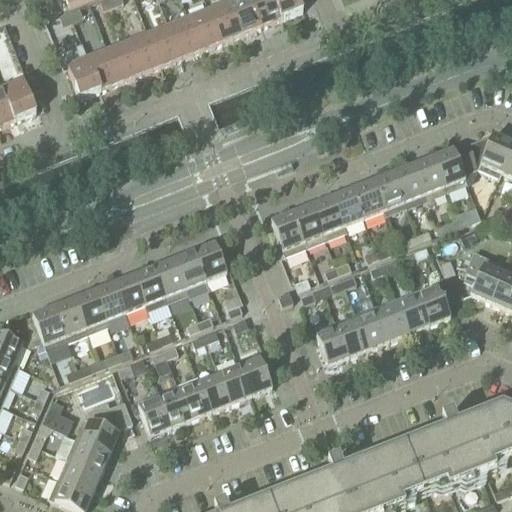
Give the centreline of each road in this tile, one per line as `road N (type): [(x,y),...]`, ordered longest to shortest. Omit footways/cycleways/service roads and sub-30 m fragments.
road 1 (tertiary): [(511,76),(436,88),(0,247)]
road 2 (residential): [(511,386),(461,377),(317,427),(153,502),(148,511)]
road 3 (residential): [(0,173),(66,144),(10,0)]
road 4 (residential): [(365,166),(491,118),(511,126)]
road 5 (residential): [(321,0),(335,35),(423,0)]
